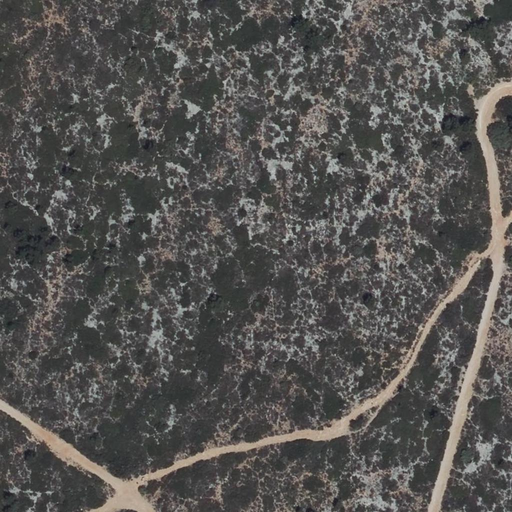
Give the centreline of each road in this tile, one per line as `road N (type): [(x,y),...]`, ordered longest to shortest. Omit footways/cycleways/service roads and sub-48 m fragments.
road 1 (track): [(441,511),(492,327),(500,262),(489,110),(511,93)]
road 2 (track): [(0,406),(147,511)]
